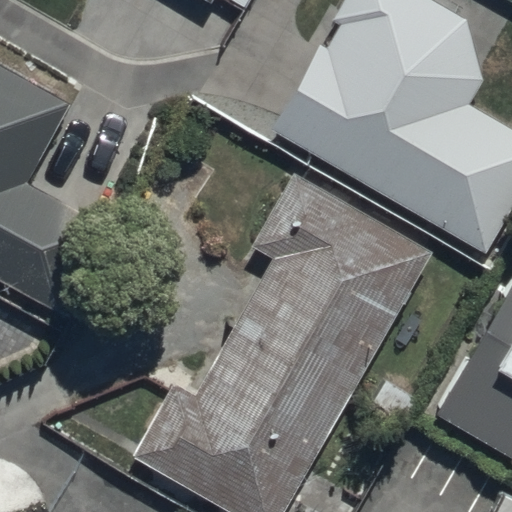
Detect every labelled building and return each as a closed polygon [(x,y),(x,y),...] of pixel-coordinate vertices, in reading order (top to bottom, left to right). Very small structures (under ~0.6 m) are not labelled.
[(186,0),(212,15),(220,0),(186,0)] [(445,0),(339,0),(271,120),(479,239),(511,181),(511,120),(460,91),(475,63),(465,11),(445,0)] [(62,93),(0,59),(0,267),(63,301),(110,216),(21,167),(62,93)] [(168,373),(126,444),(244,511),(272,511),(427,246),(291,168),(251,235),(271,247),(190,386),(168,373)] [(511,260),(430,412),(511,456),(511,260)]
